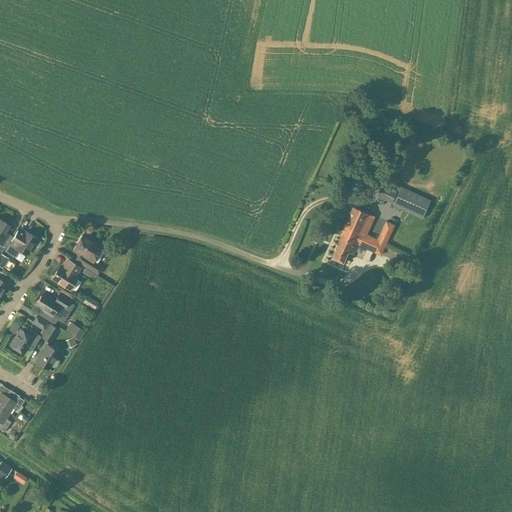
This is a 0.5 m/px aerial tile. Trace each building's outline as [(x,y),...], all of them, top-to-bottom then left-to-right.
[(377,197),(392,203),(397,192),(382,185),(377,197)] [(423,218),(431,199),(401,185),(392,204),(423,218)] [(346,226),(366,235),(375,216),(364,211),(364,210),(360,208),(359,210),(354,207),(346,226)] [(0,244),(6,248),(12,237),(5,232),(9,225),(0,219),(0,244)] [(378,240),(386,244),(394,226),(386,222),(378,240)] [(386,244),(378,240),(366,235),(346,226),(341,237),(343,238),(333,258),(344,263),(348,252),(353,254),(357,244),(381,255),(386,244)] [(26,255),(36,238),(19,228),(10,243),(15,247),(15,248),(26,255)] [(73,250),(87,259),(84,265),(97,274),(101,267),(93,262),(102,246),(83,234),(73,250)] [(112,251),(120,256),(122,253),(114,248),(112,251)] [(8,259),(2,254),(0,256),(0,266),(2,268),(8,259)] [(75,277),(80,268),(67,260),(62,269),(59,267),(52,279),(70,290),(77,278),(75,277)] [(58,319),(64,309),(69,301),(59,294),(55,300),(43,293),(35,305),(52,316),(49,321),(54,325),(58,319)] [(83,303),(94,310),(98,303),(87,296),(83,303)] [(49,324),(47,322),(37,316),(33,323),(43,329),(40,334),(42,335),(49,324)] [(65,331),(80,338),(84,329),(70,322),(65,331)] [(49,324),(42,335),(43,336),(42,337),(49,342),(57,329),(50,324),(50,325),(49,324)] [(23,325),(20,329),(10,345),(23,354),(27,348),(31,351),(41,336),(23,325)] [(65,341),(69,348),(77,344),(73,337),(65,341)] [(59,359),(55,357),(58,352),(46,344),(36,361),(48,369),(50,366),(53,367),(56,367),(59,362),(59,359)] [(1,392),(0,393),(0,407),(9,413),(13,407),(18,410),(24,400),(18,397),(15,402),(1,392)] [(9,413),(0,407),(0,429),(4,432),(10,422),(5,419),(9,413)] [(13,477),(24,482),(26,476),(15,471),(13,477)]
